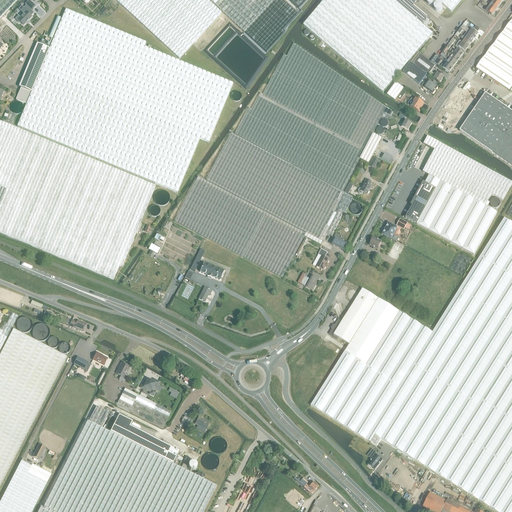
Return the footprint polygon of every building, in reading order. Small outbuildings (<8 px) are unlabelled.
[(0,0),(0,17),(16,0),(0,0)] [(115,0),(179,60),(221,13),(206,0),(115,0)] [(208,0),(214,5),(244,32),(273,0),(208,0)] [(325,0),(311,16),(303,26),(304,27),(344,60),(383,93),(431,36),(433,34),(428,30),(423,26),(392,0),(436,0),(451,12),(461,0),(325,0)] [(392,0),(423,26),(429,18),(415,7),(421,0),(392,0)] [(30,9),(35,5),(30,1),(26,5),(30,9)] [(490,2),(487,6),(495,12),(497,9),(496,9),(497,7),(490,2)] [(487,6),(486,7),(488,8),(486,11),(492,16),(493,14),(495,12),(487,6)] [(65,10),(49,49),(31,92),(26,105),(17,127),(177,193),(200,139),(209,142),(232,85),(144,47),(146,43),(65,10)] [(23,25),(31,17),(26,12),(18,20),(23,25)] [(511,85),(511,20),(476,68),(509,90),(511,85)] [(460,29),(462,30),(466,33),(468,34),(469,34),(475,39),(478,34),(472,29),(471,31),(463,25),(460,29)] [(466,33),(463,37),(465,39),(471,43),(475,39),(469,34),(468,34),(466,33)] [(464,41),(462,43),(468,48),(471,43),(465,39),(463,37),(461,35),(459,37),(464,41)] [(465,52),(468,48),(462,43),(460,42),(456,46),(465,52)] [(21,88),(31,92),(49,49),(37,43),(19,87),(21,88)] [(249,108),(235,135),(266,151),(302,170),(343,191),(344,189),(352,175),(360,159),(373,134),(386,108),(382,105),(356,87),(344,79),(320,62),(294,44),(287,56),(284,55),(271,80),(263,95),(260,94),(252,110),(249,108)] [(455,51),(453,54),(460,59),(463,54),(454,47),(452,49),(455,51)] [(428,76),(429,76),(431,72),(435,66),(433,65),(430,63),(418,53),(411,63),(428,76)] [(448,61),(446,63),(453,68),(456,63),(447,57),(445,55),(442,53),(440,56),(444,59),(445,58),(448,61)] [(436,54),(430,63),(433,65),(435,63),(439,57),(438,56),(436,54)] [(449,55),(447,57),(456,63),(460,59),(453,54),(451,57),(449,55)] [(403,73),(419,85),(427,76),(410,63),(403,73)] [(449,73),(453,68),(446,63),(444,66),(442,65),(441,67),(449,73)] [(434,75),(431,72),(429,76),(440,84),(444,78),(436,72),(434,75)] [(432,95),(438,87),(435,85),(437,83),(433,80),(431,83),(429,81),(425,86),(423,84),(421,87),(423,88),(432,95)] [(404,89),(396,83),(387,95),(395,101),(404,89)] [(21,88),(16,100),(26,105),(31,92),(21,88)] [(239,99),(238,97),(238,96),(237,95),(236,94),(234,93),(232,93),(231,94),(229,95),(228,96),(228,97),(228,99),(228,100),(229,101),(229,102),(231,103),(232,104),(233,104),(235,104),(236,103),(237,103),(238,102),(238,101),(239,100),(239,99)] [(460,126),(457,129),(460,131),(460,132),(489,151),(511,167),(511,112),(485,94),(474,111),(463,127),(460,126)] [(411,99),(410,101),(421,108),(423,104),(415,98),(414,101),(411,99)] [(418,112),(421,108),(410,101),(409,101),(407,104),(408,105),(418,112)] [(22,108),(22,107),(22,106),(21,105),(20,104),(19,103),(17,102),(15,102),(14,103),(13,103),(12,104),(12,105),(11,106),(11,107),(11,109),(12,110),(12,111),(14,112),(16,113),(17,113),(18,113),(20,112),(21,111),(21,110),(22,109),(22,108)] [(9,112),(5,122),(11,125),(15,115),(9,112)] [(0,231),(41,249),(114,279),(120,265),(122,266),(137,231),(155,186),(89,158),(31,134),(0,121),(0,231)] [(408,131),(411,124),(404,121),(401,127),(408,131)] [(327,235),(332,238),(344,216),(353,198),(344,193),(308,174),(270,154),(231,134),(219,156),(207,180),(323,241),(323,240),(324,241),(327,235)] [(368,164),(381,138),(373,134),(360,159),(368,164)] [(412,206),(405,218),(474,255),(488,228),(497,213),(485,206),(491,194),(502,201),(511,182),(470,160),(428,137),(423,144),(435,150),(429,160),(423,173),(429,176),(425,183),(423,182),(410,205),(412,206)] [(375,170),(379,163),(372,159),(369,166),(375,170)] [(198,176),(175,221),(222,247),(255,265),(282,279),(304,238),(305,237),(321,245),(323,242),(297,228),(254,205),(216,186),(198,176)] [(365,184),(362,189),(360,189),(358,190),(358,192),(359,194),(361,194),(363,193),(367,195),(371,187),(370,186),(371,183),(366,180),(364,183),(365,184)] [(365,209),(365,208),(364,207),(364,206),(363,204),(362,203),(361,202),(360,202),(358,201),(357,201),(356,201),(354,202),(352,203),(352,204),(351,206),(350,207),(350,208),(350,210),(351,211),(351,213),(352,214),(353,214),(354,215),(357,216),(358,216),(360,215),(361,215),(362,214),(363,213),(364,212),(364,210),(365,209)] [(366,364),(345,351),(311,406),(376,447),(381,439),(496,511),(511,511),(511,223),(504,219),(432,333),(400,312),(366,364)] [(407,223),(400,219),(396,227),(403,230),(407,223)] [(383,235),(396,242),(399,237),(393,235),(397,228),(388,224),(386,228),(385,227),(383,230),(385,231),(383,235)] [(332,238),(331,239),(335,241),(333,245),(344,251),(347,245),(344,243),(342,242),(343,239),(338,237),(339,235),(336,234),(333,238),(332,238)] [(381,243),(382,242),(374,238),(373,239),(372,238),(370,243),(371,243),(369,246),(377,250),(381,243)] [(305,239),(295,258),(299,260),(300,257),(299,256),(307,240),(305,239)] [(151,244),(148,250),(157,254),(160,249),(151,244)] [(321,249),(313,265),(323,271),(329,260),(324,258),(326,252),(321,249)] [(200,250),(190,270),(194,272),(204,252),(200,250)] [(220,280),(224,271),(203,264),(200,273),(220,280)] [(190,280),(193,273),(188,271),(185,278),(190,280)] [(303,274),(298,283),(313,291),(319,279),(312,276),(310,279),(310,280),(305,277),(306,275),(303,274)] [(209,297),(212,291),(205,288),(199,300),(205,303),(208,296),(209,297)] [(339,338),(349,345),(348,347),(346,350),(345,351),(366,364),(400,312),(381,300),(379,299),(362,289),(341,323),(339,319),(335,326),(335,325),(333,325),(332,328),(332,329),(333,329),(330,334),(338,339),(339,338)] [(49,320),(51,314),(45,312),(43,317),(49,320)] [(0,351),(18,317),(12,314),(6,324),(3,323),(0,329),(0,351)] [(20,316),(16,328),(28,332),(32,321),(20,316)] [(83,333),(86,324),(77,320),(76,322),(72,321),(69,327),(83,333)] [(41,322),(32,333),(42,342),(51,331),(41,322)] [(0,486),(66,358),(13,330),(0,355),(0,486)] [(48,343),(56,347),(59,340),(51,336),(48,343)] [(71,347),(64,341),(59,348),(66,353),(71,347)] [(329,348),(332,350),(334,347),(336,348),(339,344),(332,341),(329,348)] [(323,346),(321,353),(329,356),(332,350),(323,346)] [(104,366),(107,359),(100,355),(97,353),(92,361),(104,366)] [(73,365),(72,367),(76,370),(77,367),(84,370),(87,372),(91,364),(89,363),(88,363),(77,357),(73,365)] [(119,380),(124,383),(126,379),(124,378),(129,367),(122,363),(116,374),(120,376),(119,380)] [(82,375),(79,379),(95,387),(96,385),(95,382),(90,379),(86,380),(84,379),(85,377),(84,375),(83,374),(82,375)] [(195,380),(186,375),(184,379),(183,381),(185,382),(184,383),(188,385),(189,384),(192,386),(195,380)] [(146,385),(143,383),(141,388),(146,390),(150,393),(151,391),(152,391),(154,392),(156,387),(158,382),(154,380),(153,382),(149,381),(150,381),(148,382),(147,382),(146,385)] [(171,412),(137,395),(125,389),(116,406),(163,429),(171,412)] [(170,389),(168,392),(171,393),(170,396),(176,400),(179,393),(170,389)] [(89,422),(101,428),(108,413),(98,408),(96,407),(96,408),(89,422)] [(110,433),(172,465),(179,451),(130,427),(133,421),(119,415),(110,433)] [(185,416),(181,422),(189,427),(192,421),(185,416)] [(199,417),(195,425),(197,426),(196,430),(200,432),(202,429),(206,430),(210,423),(199,417)] [(172,465),(110,433),(101,428),(89,422),(87,421),(48,498),(43,508),(41,507),(38,511),(203,511),(216,486),(172,465)] [(353,438),(353,436),(352,435),(350,433),(349,433),(348,433),(347,433),(346,433),(345,434),(344,434),(344,435),(343,436),(343,438),(343,440),(343,441),(344,442),(346,443),(348,444),(349,443),(351,443),(352,442),(352,441),(353,440),(353,438)] [(39,461),(45,449),(39,445),(32,457),(39,461)] [(373,450),(368,457),(372,460),(368,465),(368,466),(370,468),(371,468),(374,470),(382,461),(376,455),(377,454),(373,450)] [(21,460),(18,467),(47,482),(50,476),(51,474),(50,474),(42,469),(22,460),(21,460)] [(18,467),(0,501),(0,511),(31,511),(47,482),(18,467)] [(303,478),(298,484),(311,495),(316,490),(318,487),(313,483),(311,485),(310,484),(308,486),(306,485),(308,483),(303,478)] [(475,511),(469,511),(447,500),(446,502),(430,493),(423,507),(432,511),(441,511),(443,509),(448,511),(479,511),(476,510),(475,511)]
